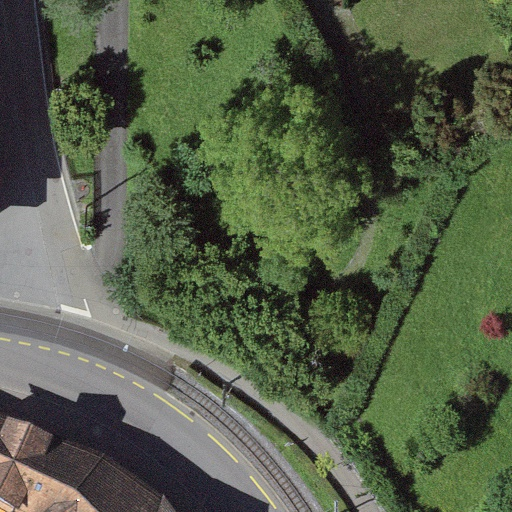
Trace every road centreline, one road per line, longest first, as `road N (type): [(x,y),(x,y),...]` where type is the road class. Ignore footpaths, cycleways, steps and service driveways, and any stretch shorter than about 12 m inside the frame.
road 1 (residential): [(80,390),(90,317),(8,0)]
road 2 (tertiary): [(110,402),(178,451),(237,511)]
